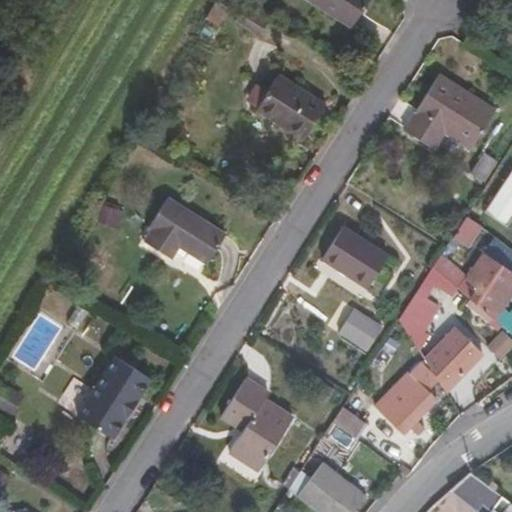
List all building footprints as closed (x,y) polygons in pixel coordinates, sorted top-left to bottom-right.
[(216,0),(206,17),(218,24),(228,7),(216,0)] [(310,0),(352,26),(368,0),(310,0)] [(256,31),(265,18),(244,5),(235,18),(256,31)] [(267,20),(265,18),(256,31),(258,33),(267,20)] [(257,109),(304,139),(326,105),(279,75),(257,109)] [(404,130),(433,149),(445,131),(471,148),(495,110),(439,75),(404,130)] [(483,153),(471,173),(485,182),(497,162),(483,153)] [(511,214),(511,173),(487,212),(506,224),(511,214)] [(188,247),(186,250),(207,263),(225,235),(167,198),(149,227),(152,228),(144,241),(171,257),(179,245),(181,242),(188,247)] [(113,225),(118,211),(104,206),(99,220),(113,225)] [(125,213),(118,211),(113,225),(119,227),(125,213)] [(342,228),(323,259),(367,288),(387,256),(342,228)] [(179,245),(186,250),(188,247),(181,242),(179,245)] [(470,299),(492,318),(511,285),(511,270),(484,252),(466,279),(477,289),(470,299)] [(435,312),(413,297),(398,319),(419,350),(428,336),(422,333),(435,312)] [(339,333),(369,350),(384,325),(354,308),(339,333)] [(482,354),(456,328),(425,359),(445,391),(482,354)] [(115,356),(77,416),(113,438),(150,378),(115,356)] [(404,431),(410,425),(416,419),(434,400),(426,392),(437,380),(420,363),(379,406),(404,431)] [(221,416),(243,430),(229,451),(258,471),(293,418),(264,399),(268,393),(246,378),(221,416)] [(0,406),(9,412),(20,394),(6,386),(0,395),(0,406)] [(23,396),(20,394),(9,412),(0,406),(0,412),(9,418),(23,396)] [(341,409),(332,422),(356,439),(364,425),(341,409)] [(416,419),(410,425),(417,433),(423,427),(416,419)] [(297,496),(316,511),(353,511),(366,496),(323,462),(297,496)] [(284,482),(291,486),(302,469),(296,464),(284,482)] [(0,493),(10,478),(0,471),(0,493)] [(485,511),(494,501),(461,474),(430,511),(485,511)] [(511,511),(511,503),(503,511),(511,511)]
